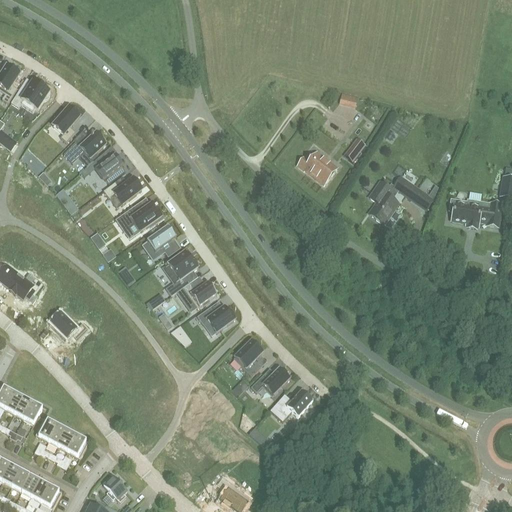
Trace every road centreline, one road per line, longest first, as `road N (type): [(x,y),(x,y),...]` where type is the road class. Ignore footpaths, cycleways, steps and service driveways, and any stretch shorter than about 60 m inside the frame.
road 1 (tertiary): [(167,132),(313,325),(377,378),(482,437)]
road 2 (tertiary): [(491,422),(392,371),(325,316),(178,123)]
road 3 (unclassified): [(511,306),(453,299),(375,261),(252,165),(202,106)]
road 4 (residential): [(72,89),(158,184),(253,316)]
road 5 (residential): [(0,218),(91,274),(184,387)]
road 6 (tertiary): [(2,0),(86,52),(167,132)]
road 7 (tertiary): [(178,123),(92,39),(32,0)]
road 8 (residential): [(121,448),(23,338)]
road 9 (residential): [(0,202),(22,144),(72,89)]
